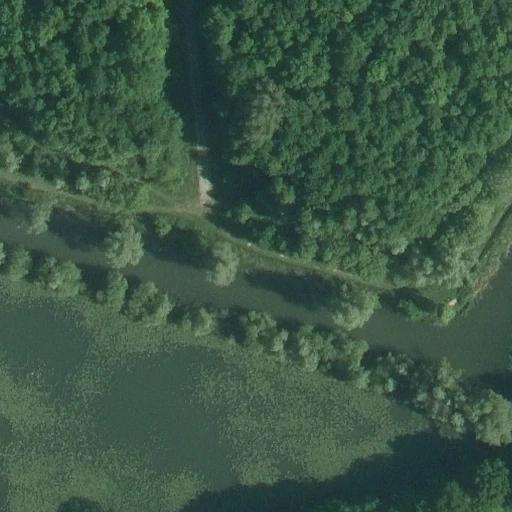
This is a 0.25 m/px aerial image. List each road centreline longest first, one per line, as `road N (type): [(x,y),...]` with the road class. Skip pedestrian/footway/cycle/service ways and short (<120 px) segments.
road 1 (track): [(208,222),(308,262),(412,289),(456,275),(511,195)]
road 2 (track): [(208,222),(187,0)]
road 3 (track): [(208,222),(126,209),(0,169)]
